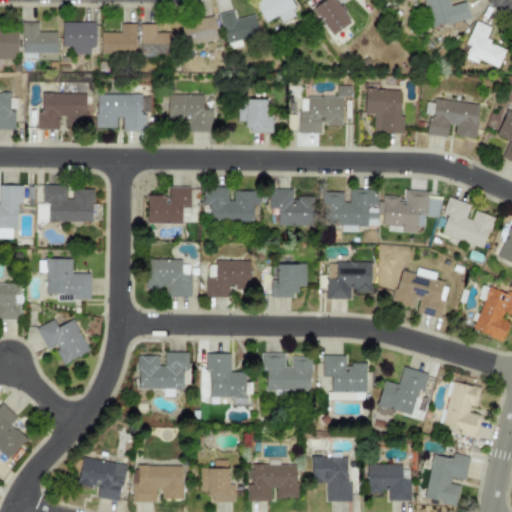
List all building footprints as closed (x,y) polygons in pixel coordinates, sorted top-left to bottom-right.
[(276,16),(279,22),(295,15),(288,0),(252,0),(262,22),(276,16)] [(348,22),(333,0),(321,0),(310,7),(329,35),(348,22)] [(468,17),(464,1),(449,5),(447,0),(423,0),(430,27),(468,17)] [(252,14),(233,19),(231,11),(217,14),(224,43),(257,35),(252,14)] [(179,22),(182,45),(215,40),(211,17),(179,22)] [(496,67),(504,48),(484,40),(489,27),(474,21),(464,44),(468,46),(463,58),(476,63),(477,59),(496,67)] [(55,32),(36,31),(36,23),(21,22),(21,59),(55,60),(55,32)] [(61,22),(60,46),(70,46),(70,53),(92,54),(93,22),(61,22)] [(99,32),(99,52),(133,53),(134,24),(119,23),(118,32),(99,32)] [(154,24),(139,23),(138,53),(172,53),(173,32),(154,32),(154,24)] [(15,32),(0,32),(0,59),(16,59),(15,32)] [(296,133),(318,133),(319,124),(340,125),(340,97),(348,97),(349,86),(335,85),(335,97),(297,96),(296,133)] [(401,134),(402,117),(398,116),(399,89),(363,88),(362,114),(372,114),(372,133),(401,134)] [(0,129),(13,129),(13,111),(8,111),(8,93),(0,92),(0,129)] [(84,93),(38,93),(38,129),(60,129),(60,127),(84,127),(84,93)] [(201,95),(166,94),(165,121),(187,121),(187,131),(209,131),(210,109),(201,109),(201,95)] [(94,127),(114,127),(114,118),(120,118),(120,131),(146,131),(146,95),(94,95),(94,127)] [(270,133),(270,117),(264,117),(264,100),(236,99),(236,121),(245,121),(245,132),(270,133)] [(445,137),(447,125),(454,125),(453,136),(473,138),(477,105),(425,99),(423,113),(428,114),(425,135),(445,137)] [(499,157),(511,162),(511,114),(504,111),(494,135),(507,140),(499,157)] [(91,189),(70,189),(71,198),(65,198),(64,184),(41,185),(41,201),(46,201),(46,222),(91,221),(91,189)] [(0,238),(10,238),(10,229),(15,229),(16,202),(20,202),(20,185),(0,185),(0,238)] [(145,223),(179,223),(180,206),(188,207),(188,187),(167,186),(167,195),(145,195),(145,223)] [(252,221),(251,205),(257,205),(257,190),(232,191),(232,200),(226,200),(225,187),(202,187),(202,205),(207,205),(207,222),(252,221)] [(311,226),(312,197),(291,197),(291,189),(267,188),(267,208),(276,208),(276,225),(311,226)] [(320,191),(321,225),(340,225),(340,231),(355,231),(355,226),(374,226),(373,189),(348,189),(348,202),(341,202),(341,191),(320,191)] [(382,196),(380,224),(401,225),(400,232),(414,233),(415,226),(422,226),(425,191),(403,190),(402,197),(382,196)] [(436,217),(439,197),(426,195),(424,216),(436,217)] [(482,248),(491,217),(473,211),(470,219),(464,217),(468,204),(446,197),(441,213),(445,215),(439,234),(482,248)] [(35,202),(34,221),(45,221),(45,203),(35,202)] [(511,225),(508,224),(495,258),(511,264),(511,225)] [(88,273),(70,273),(70,259),(36,258),(36,272),(44,272),(44,294),(70,294),(70,299),(88,300),(88,273)] [(144,288),(165,288),(165,296),(188,297),(189,265),(180,265),(180,260),(145,259),(144,288)] [(248,261),(205,260),(204,296),(226,297),(226,288),(248,289),(248,261)] [(348,299),(348,291),(369,292),(370,262),(334,261),(334,278),(324,278),(324,298),(348,299)] [(304,286),(303,263),(275,264),(275,280),(269,280),(269,297),(294,297),(294,286),(304,286)] [(437,318),(445,282),(432,279),(434,272),(415,268),(413,274),(398,270),(390,303),(413,308),(412,312),(437,318)] [(18,283),(0,283),(0,320),(18,320),(18,283)] [(501,341),(507,321),(500,319),(502,313),(511,316),(511,294),(486,285),(471,330),(501,341)] [(34,327),(44,350),(53,346),(61,364),(87,352),(72,319),(55,326),(52,319),(34,327)] [(136,356),(136,389),(161,389),(161,396),(172,396),(172,389),(181,389),(181,370),(186,370),(186,352),(162,352),(162,365),(156,365),(156,356),(136,356)] [(263,390),(309,390),(309,357),(288,357),(288,367),(282,367),(283,353),(259,353),(259,369),(264,369),(263,390)] [(343,355),(320,355),(320,376),(329,377),(329,391),(363,391),(364,364),(343,363),(343,355)] [(375,406),(411,416),(422,373),(400,367),(396,384),(381,380),(375,406)] [(478,387),(446,381),(443,395),(444,396),(438,425),(458,428),(457,434),(472,437),(477,411),(474,411),(478,387)] [(327,400),(363,399),(363,392),(327,393),(327,400)] [(0,455),(5,460),(24,439),(9,424),(15,418),(0,403),(0,455)] [(422,499),(455,504),(458,485),(449,484),(449,478),(463,480),(466,459),(430,453),(422,499)] [(309,483),(324,483),(323,501),(346,501),(347,457),(309,456),(309,483)] [(94,497),(117,501),(123,464),(80,457),(75,486),(95,489),(94,497)] [(197,468),(198,493),(210,493),(211,502),(233,502),(232,483),(227,483),(226,460),(211,460),(212,467),(197,468)] [(295,464),(251,465),(251,484),(245,484),(245,501),(269,501),(269,489),(274,489),(274,498),(296,498),(295,464)] [(364,494),(383,495),(383,500),(407,501),(408,465),(365,464),(364,494)] [(180,465),(131,465),(131,502),(154,502),(154,490),(159,490),(159,499),(180,499),(180,465)]
